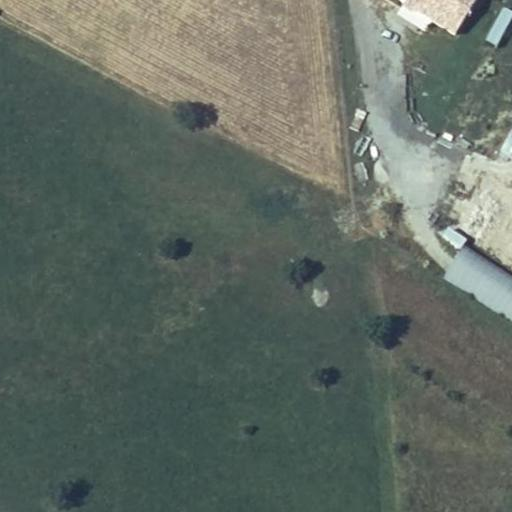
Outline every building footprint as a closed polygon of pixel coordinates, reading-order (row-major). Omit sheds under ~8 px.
[(380,0),(459,40),(479,0),(380,0)] [(491,161),(511,96),(511,16),(495,11),(449,147),(491,161)] [(511,135),(497,163),(511,171),(511,135)] [(511,191),(484,175),(449,237),(511,272),(511,191)] [(511,324),(511,283),(463,252),(444,281),(511,324)]
